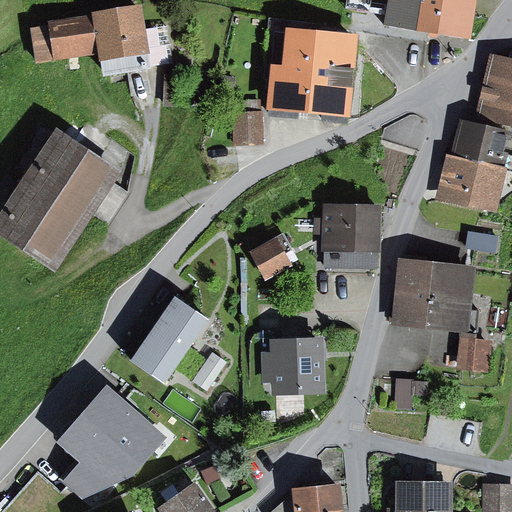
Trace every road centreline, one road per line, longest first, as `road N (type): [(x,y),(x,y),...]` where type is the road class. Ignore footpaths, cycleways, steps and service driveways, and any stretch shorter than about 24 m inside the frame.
road 1 (residential): [(0,459),(227,192),(451,79)]
road 2 (unclassified): [(347,431),(393,252),(441,129),(451,79)]
road 3 (unclassified): [(254,511),(313,447),(347,431)]
